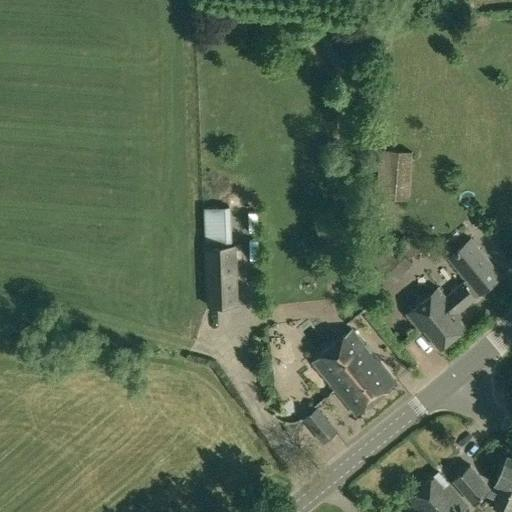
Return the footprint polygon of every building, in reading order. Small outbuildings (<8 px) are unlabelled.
[(317,32),(330,52),(351,39),(339,19),(317,32)] [(376,196),(409,199),(413,151),(380,148),(376,196)] [(229,198),(230,206),(240,206),(239,198),(229,198)] [(385,204),(384,232),(395,232),(396,204),(385,204)] [(205,245),(207,306),(239,305),(237,244),(231,244),(230,207),(204,208),(204,234),(205,245)] [(373,260),(394,283),(413,262),(408,257),(423,251),(415,234),(393,241),(373,260)] [(423,328),(440,348),(466,327),(460,320),(465,316),(460,310),(503,275),(472,237),(447,258),(465,280),(446,295),(439,287),(407,313),(421,330),(423,328)] [(208,343),(231,350),(240,317),(218,310),(208,343)] [(313,362),(356,414),(396,381),(353,330),(313,362)] [(301,420),(321,442),(335,430),(316,408),(301,420)] [(426,408),(419,415),(432,429),(439,422),(426,408)] [(490,490),(484,495),(496,500),(493,506),(507,511),(511,511),(511,457),(507,456),(495,484),(502,487),(499,494),(490,490)] [(452,480),(474,504),(484,495),(490,490),(469,466),(452,480)] [(418,511),(459,511),(468,505),(439,470),(406,497),(418,511)]
